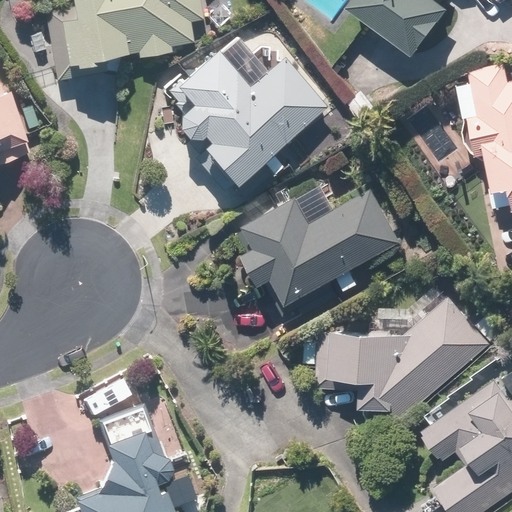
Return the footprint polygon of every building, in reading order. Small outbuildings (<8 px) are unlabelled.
[(67,0),(69,6),(41,11),(54,79),(104,69),(102,56),(134,50),(136,56),(169,50),(168,45),(191,40),(187,20),(201,17),(197,0),(67,0)] [(347,0),(344,5),(411,54),(446,7),(436,0),(347,0)] [(231,184),(324,105),(282,55),(264,70),(235,35),(216,51),(214,48),(166,89),(175,100),(172,103),(178,110),(175,113),(174,127),(182,136),(190,137),(185,142),(195,153),(191,156),(220,189),(229,182),(231,184)] [(503,61),(466,68),(469,81),(456,84),(463,117),(467,116),(475,155),(483,154),(489,187),(488,187),(492,208),(510,204),(510,209),(511,208),(511,78),(507,80),(503,61)] [(0,159),(27,151),(5,87),(0,89),(0,159)] [(350,268),(401,241),(371,187),(310,220),(296,194),(242,224),(244,228),(237,232),(247,249),(240,252),(257,284),(264,281),(283,315),(335,287),(331,279),(336,276),(341,284),(355,277),(350,268)] [(447,296),(405,333),(330,327),(329,330),(319,329),(314,386),(358,389),(357,406),(390,410),(399,420),(488,342),(447,296)] [(450,511),(479,511),(511,489),(511,403),(493,376),(420,428),(423,432),(421,433),(437,456),(440,454),(443,458),(456,449),(465,463),(432,486),(450,511)] [(76,511),(172,511),(168,501),(171,499),(169,494),(166,496),(163,488),(156,491),(153,484),(163,480),(169,468),(164,455),(147,449),(138,426),(101,441),(107,456),(92,488),(70,497),(76,511)]
